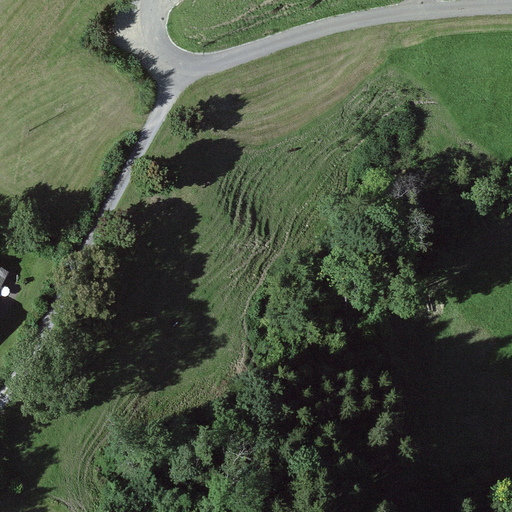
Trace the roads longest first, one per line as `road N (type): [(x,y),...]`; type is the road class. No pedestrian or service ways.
road 1 (unclassified): [(152,0),(152,34),(182,65),(214,65),(357,19),(511,7)]
road 2 (track): [(182,65),(16,385),(0,400)]
